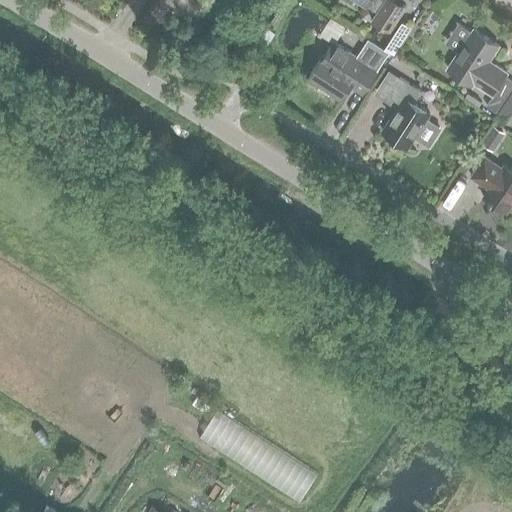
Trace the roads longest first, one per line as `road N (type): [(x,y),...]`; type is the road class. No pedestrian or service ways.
road 1 (tertiary): [(511,312),(218,127)]
road 2 (residential): [(511,266),(242,91)]
road 3 (tertiary): [(218,127),(8,0)]
